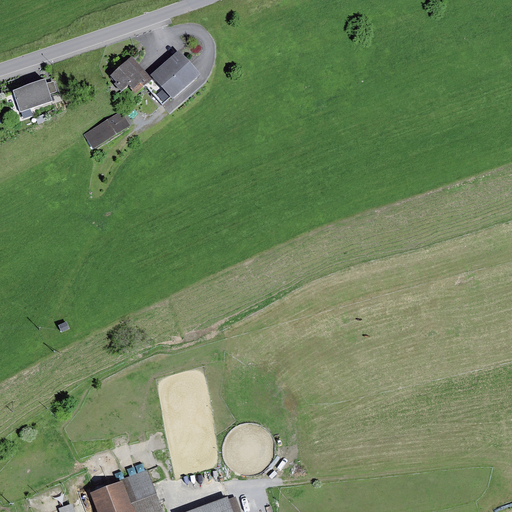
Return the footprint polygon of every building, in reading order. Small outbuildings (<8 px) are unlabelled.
[(179,52),(151,77),(154,80),(146,87),(163,106),(170,99),(173,102),(201,77),(179,52)] [(151,77),(132,57),(110,77),(122,91),(128,85),(137,95),(146,87),(154,80),(151,77)] [(46,80),(13,92),(20,112),(53,102),(50,94),(47,84),(46,80)] [(54,82),(47,84),(50,94),(57,92),(54,82)] [(119,112),(85,134),(95,148),(129,126),(119,112)] [(67,323),(59,326),(62,334),(70,331),(67,323)] [(119,485),(90,495),(95,511),(161,511),(148,471),(118,481),(119,485)] [(232,511),(228,498),(188,511),(232,511)]
